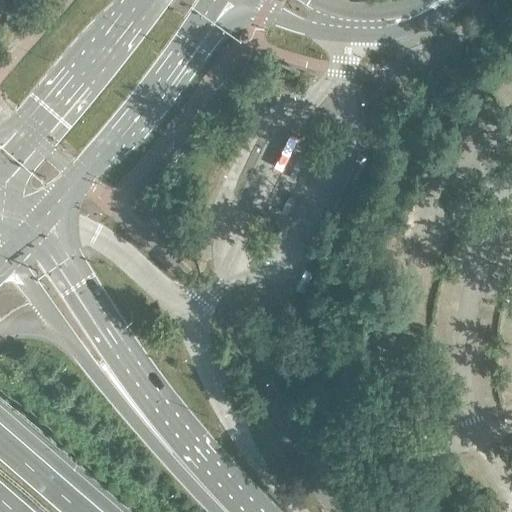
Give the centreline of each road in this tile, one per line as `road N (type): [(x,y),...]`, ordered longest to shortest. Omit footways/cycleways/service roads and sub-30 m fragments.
road 1 (primary): [(213,491),(35,223)]
road 2 (secondary): [(35,223),(214,0)]
road 3 (secondary): [(144,0),(0,170)]
road 4 (primary): [(71,341),(155,443),(213,491)]
road 5 (motorway): [(94,511),(0,430)]
